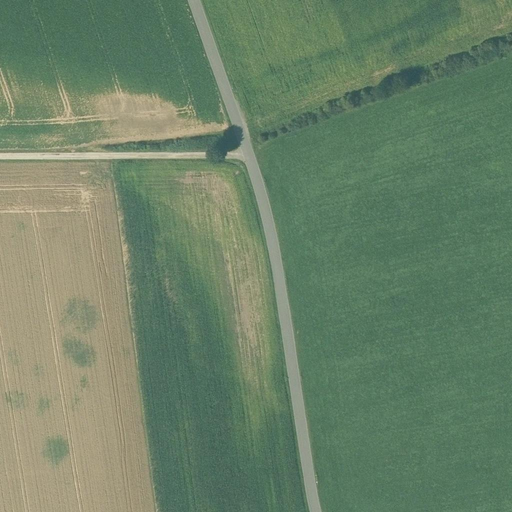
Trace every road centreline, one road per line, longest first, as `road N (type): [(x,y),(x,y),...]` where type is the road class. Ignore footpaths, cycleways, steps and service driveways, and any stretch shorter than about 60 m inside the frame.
road 1 (tertiary): [(194,0),(267,228),(315,511)]
road 2 (track): [(0,156),(249,154)]
